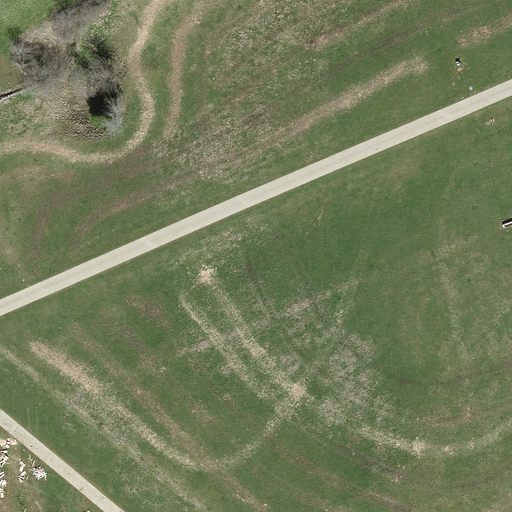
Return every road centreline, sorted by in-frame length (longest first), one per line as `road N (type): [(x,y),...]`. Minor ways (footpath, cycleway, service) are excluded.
road 1 (unclassified): [(0,306),(511,85)]
road 2 (track): [(115,511),(0,416)]
